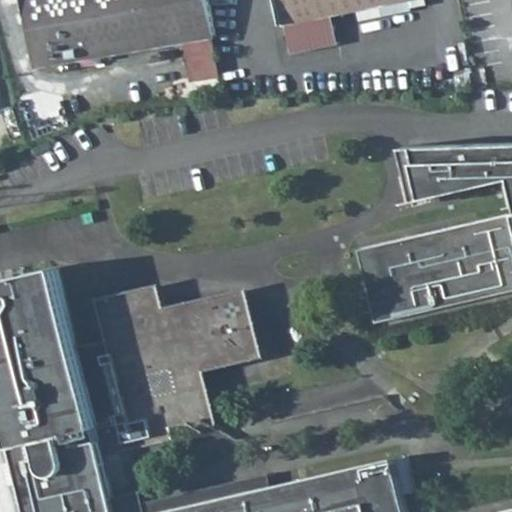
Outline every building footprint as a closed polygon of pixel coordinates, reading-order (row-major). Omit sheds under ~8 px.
[(212,0),(21,0),(23,10),(29,9),(38,66),(219,36),(212,0)] [(342,13),(404,0),(280,0),(285,24),(288,24),(342,13)] [(342,13),(288,24),(294,53),(301,52),(348,42),(342,13)] [(460,89),(475,86),(472,71),(457,74),(460,89)] [(511,142),(408,146),(414,172),(415,177),(426,174),(431,196),(511,177),(511,142)] [(414,172),(409,173),(415,200),(431,196),(426,174),(415,177),(414,172)] [(511,213),(362,247),(377,322),(511,290),(511,213)] [(0,374),(16,446),(98,427),(104,454),(181,437),(178,425),(201,419),(198,408),(210,405),(201,367),(261,354),(246,292),(165,310),(163,300),(161,301),(144,305),(145,309),(126,313),(122,321),(111,323),(114,338),(79,346),(61,267),(0,280),(0,374)] [(105,300),(111,323),(122,321),(126,313),(145,309),(144,305),(161,301),(158,288),(105,300)] [(204,418),(214,424),(210,405),(198,408),(201,419),(204,418)] [(98,427),(16,446),(0,450),(0,466),(10,511),(94,511),(92,503),(114,497),(104,454),(98,427)] [(408,511),(399,468),(397,459),(396,457),(274,486),(163,511),(408,511)] [(270,472),(145,502),(147,511),(163,511),(274,486),(270,472)] [(147,511),(145,502),(114,497),(92,503),(94,511),(147,511)]
